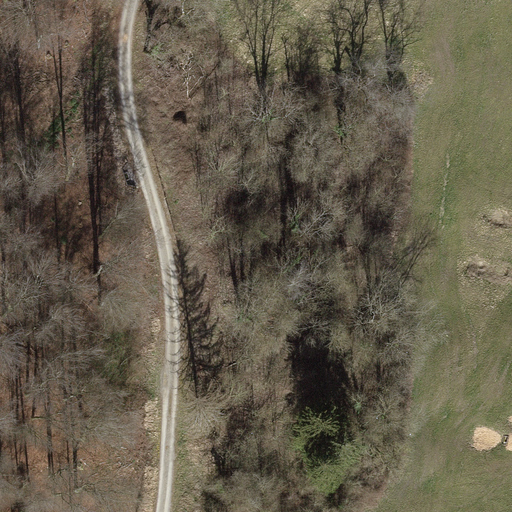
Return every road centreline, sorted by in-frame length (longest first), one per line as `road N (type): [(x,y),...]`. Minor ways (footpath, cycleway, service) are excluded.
road 1 (track): [(134,0),(127,92),(174,269),(160,511)]
road 2 (track): [(130,11),(21,162),(21,0)]
